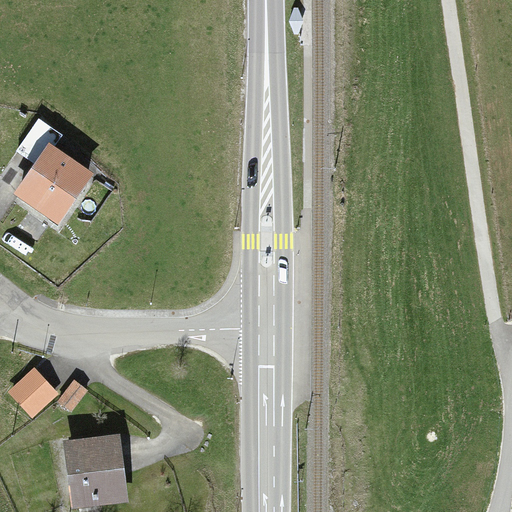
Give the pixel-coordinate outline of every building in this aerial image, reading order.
[(299,8),(294,7),(289,21),(293,34),(298,34),(300,29),(303,21),(300,11),(299,8)] [(48,145),(13,195),(58,226),(93,176),(48,145)] [(109,261),(97,261),(97,281),(109,281),(109,261)] [(141,261),(129,261),(129,281),(141,281),(141,261)] [(33,368),(6,391),(29,418),(56,395),(33,368)] [(112,434),(61,441),(70,511),(121,504),(112,434)]
